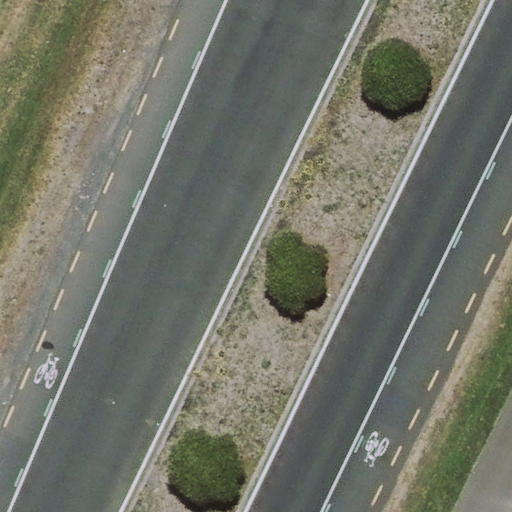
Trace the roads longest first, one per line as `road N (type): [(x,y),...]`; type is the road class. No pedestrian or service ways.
road 1 (secondary): [(68,511),(305,0)]
road 2 (secondary): [(511,50),(287,511)]
